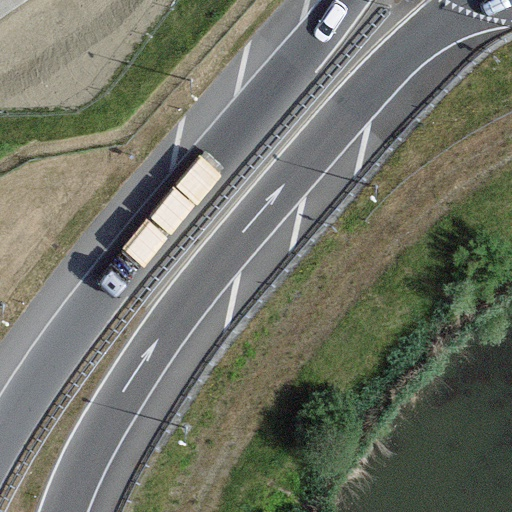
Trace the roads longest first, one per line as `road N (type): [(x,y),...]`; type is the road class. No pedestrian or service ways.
road 1 (motorway): [(63,511),(124,389),(208,274),(381,77),(484,0)]
road 2 (motorway): [(346,0),(108,287),(0,446)]
